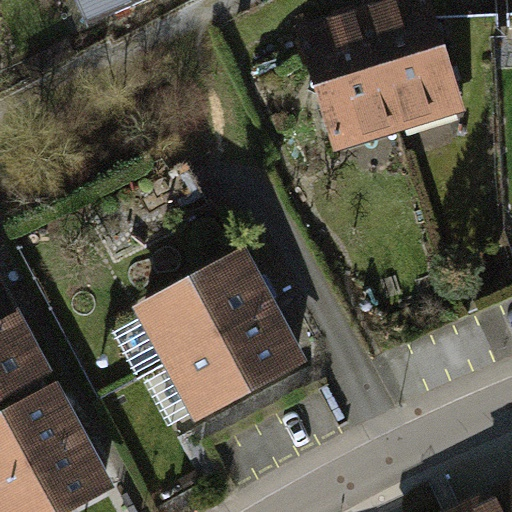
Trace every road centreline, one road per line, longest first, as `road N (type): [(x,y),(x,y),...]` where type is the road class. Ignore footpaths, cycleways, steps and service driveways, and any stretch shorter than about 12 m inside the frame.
road 1 (track): [(227,0),(0,117)]
road 2 (residential): [(282,511),(511,400)]
